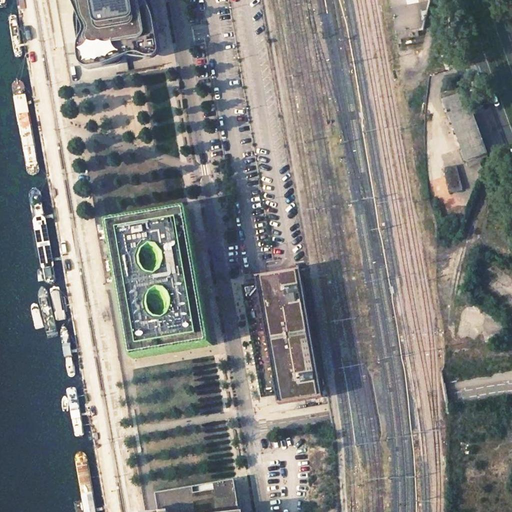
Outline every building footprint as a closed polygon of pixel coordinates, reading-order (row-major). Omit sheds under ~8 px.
[(0,0),(0,18),(9,70),(15,72),(18,72),(20,67),(8,0),(0,0)] [(78,0),(78,1),(79,2),(78,4),(77,7),(77,10),(76,13),(76,16),(76,18),(76,21),(82,60),(83,63),(83,64),(83,65),(84,66),(85,67),(85,68),(87,69),(88,69),(89,69),(91,69),(117,64),(118,63),(119,62),(120,61),(120,60),(120,58),(123,55),(124,54),(126,53),(156,48),(157,47),(158,46),(159,46),(159,45),(159,43),(159,42),(159,41),(159,40),(158,38),(158,36),(157,31),(156,25),(155,23),(155,20),(154,17),(154,14),(153,11),(153,9),(152,6),(151,4),(150,1),(149,0),(78,0)] [(392,0),(400,39),(419,36),(418,31),(424,29),(431,0),(392,0)] [(451,51),(441,54),(447,68),(456,65),(451,51)] [(17,82),(13,86),(29,176),(35,178),(38,177),(40,172),(25,86),(21,82),(17,82)] [(468,92),(444,100),(466,162),(490,154),(468,92)] [(451,193),(462,190),(455,167),(444,170),(451,193)] [(33,188),(30,192),(46,282),(51,284),(55,284),(57,279),(41,192),(38,188),(33,188)] [(133,360),(213,346),(190,209),(109,222),(133,360)] [(454,218),(443,220),(446,231),(457,228),(454,218)] [(323,387),(303,275),(243,285),(262,398),(323,387)] [(65,325),(62,331),(68,375),(72,377),(75,377),(77,372),(70,330),(65,325)] [(240,511),(235,480),(157,493),(159,511),(240,511)]
